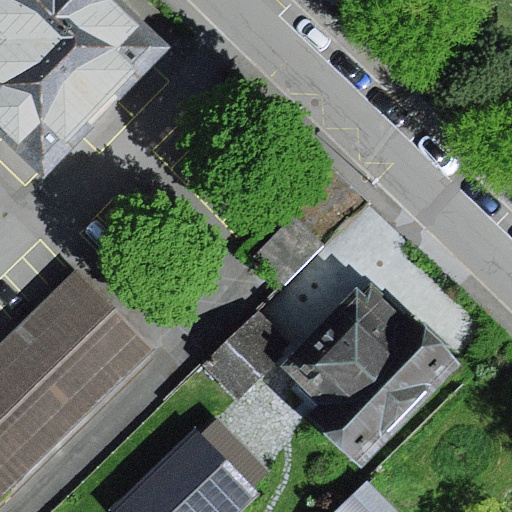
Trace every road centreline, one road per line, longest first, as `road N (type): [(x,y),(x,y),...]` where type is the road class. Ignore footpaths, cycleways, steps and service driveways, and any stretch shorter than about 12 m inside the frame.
road 1 (residential): [(240,0),(511,263)]
road 2 (unknown): [(0,283),(156,120),(215,37)]
